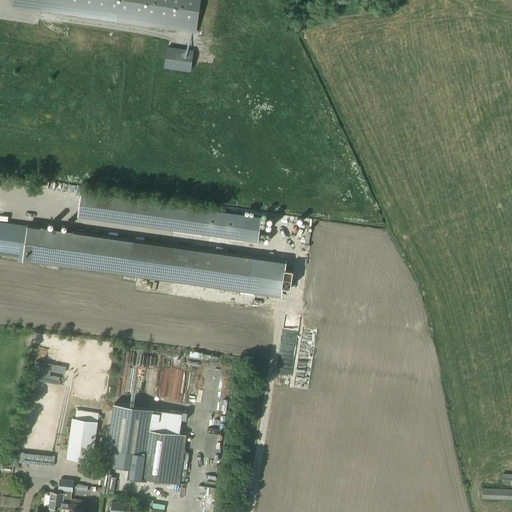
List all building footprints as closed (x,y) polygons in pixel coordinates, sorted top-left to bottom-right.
[(184,33),(188,0),(19,0),(18,10),(184,33)] [(141,43),(141,31),(64,30),(64,42),(141,43)] [(197,50),(197,38),(178,38),(177,49),(197,50)] [(193,52),(168,49),(165,69),(190,72),(193,52)] [(80,192),(77,216),(241,238),(244,215),(80,192)] [(0,222),(0,255),(18,258),(18,262),(39,265),(39,261),(199,283),(281,296),(282,289),(290,290),(293,272),(285,271),(286,264),(204,252),(44,229),(44,225),(36,224),(35,228),(0,222)] [(40,374),(39,382),(58,385),(60,377),(40,374)] [(114,404),(102,491),(106,492),(111,459),(122,461),(122,464),(128,465),(126,476),(179,484),(185,435),(149,430),(152,409),(114,404)] [(72,418),(66,458),(91,461),(97,422),(72,418)] [(16,461),(49,461),(49,450),(16,450),(16,461)] [(511,475),(503,475),(503,484),(511,484),(511,475)] [(50,492),(48,511),(83,511),(85,501),(71,499),(73,480),(59,479),(58,493),(50,492)] [(511,490),(482,489),(482,499),(511,500),(511,490)] [(112,501),(110,511),(129,511),(130,503),(112,501)]
